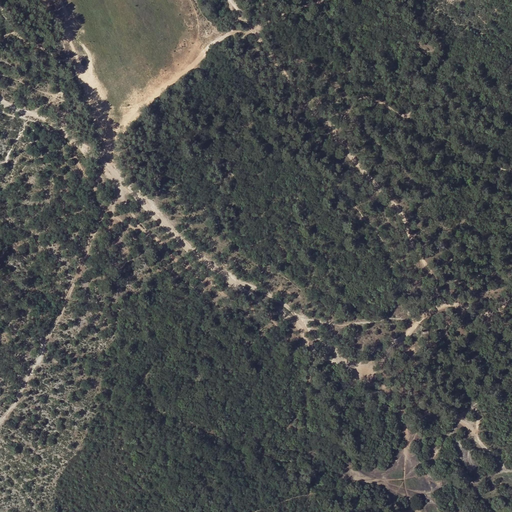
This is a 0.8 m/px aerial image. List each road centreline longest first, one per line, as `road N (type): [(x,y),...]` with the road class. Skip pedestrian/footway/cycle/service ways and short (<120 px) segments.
road 1 (track): [(511,293),(490,309),(443,304),(384,348),(342,352),(294,306),(208,259),(122,185),(91,143),(0,98)]
road 2 (track): [(232,0),(247,23),(212,41),(186,72),(134,109),(109,161)]
